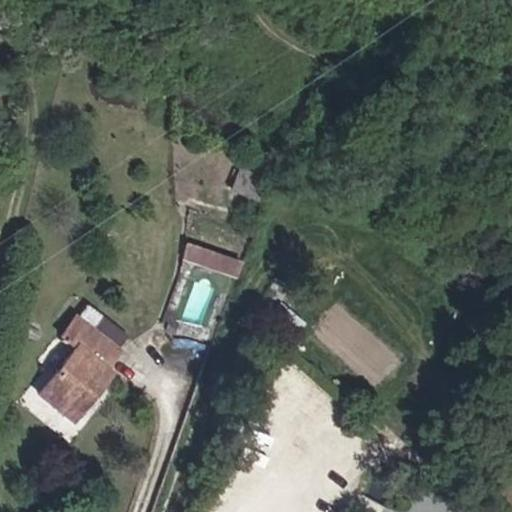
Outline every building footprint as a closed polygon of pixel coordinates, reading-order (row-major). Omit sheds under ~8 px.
[(0,108),(14,112),(17,100),(0,96),(0,108)] [(237,161),(233,169),(248,176),(252,166),(237,161)] [(248,176),(233,169),(224,192),(262,207),(270,184),(248,176)] [(236,279),(218,272),(224,259),(185,245),(178,267),(233,286),(236,279)] [(236,279),(241,264),(224,259),(218,272),(236,279)] [(117,348),(76,315),(58,338),(73,349),(37,395),(63,416),(89,381),(99,388),(111,373),(103,366),(117,348)] [(99,388),(89,381),(63,416),(72,423),(99,388)]
